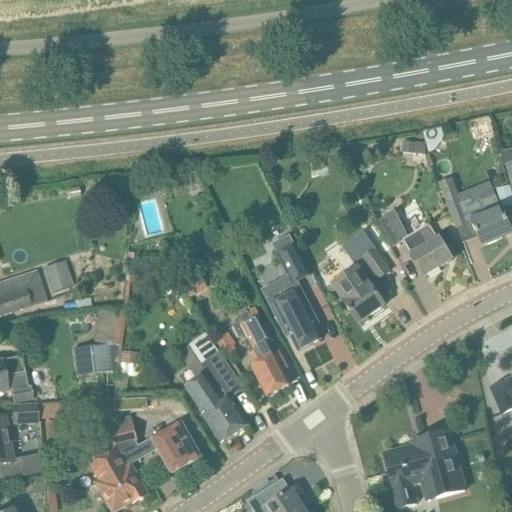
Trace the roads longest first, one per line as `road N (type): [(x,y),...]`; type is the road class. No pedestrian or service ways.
road 1 (primary): [(0,128),(218,105),(511,54)]
road 2 (unclassified): [(0,47),(251,25),(384,0)]
road 3 (tertiary): [(511,292),(395,358),(318,417)]
road 4 (tertiary): [(318,417),(181,511)]
